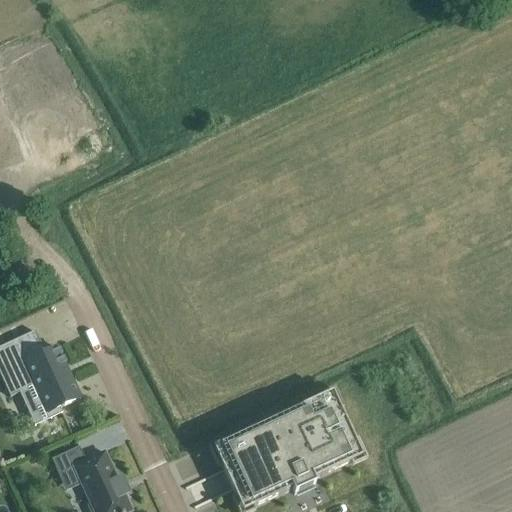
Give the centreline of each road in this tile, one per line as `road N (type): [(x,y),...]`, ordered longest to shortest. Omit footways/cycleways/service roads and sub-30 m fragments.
road 1 (residential): [(177,511),(80,300)]
road 2 (residential): [(511,436),(350,511)]
